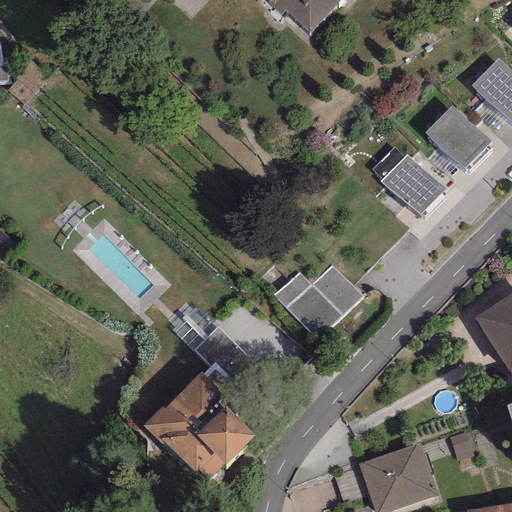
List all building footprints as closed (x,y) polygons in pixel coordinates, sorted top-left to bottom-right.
[(353,0),(268,0),(311,42),(353,0)] [(0,41),(0,90),(10,88),(0,41)] [(511,79),(496,66),(473,89),(509,127),(511,124),(511,79)] [(423,137),(459,174),(487,146),(451,110),(423,137)] [(379,182),(417,219),(444,192),(406,155),(379,182)] [(298,275),(271,297),(305,338),(353,298),(328,267),(306,285),(298,275)] [(511,291),(465,325),(500,375),(511,366),(511,291)] [(202,390),(151,432),(191,481),(207,468),(216,474),(249,446),(202,390)] [(414,448),(352,469),(366,511),(392,511),(432,498),(414,448)]
